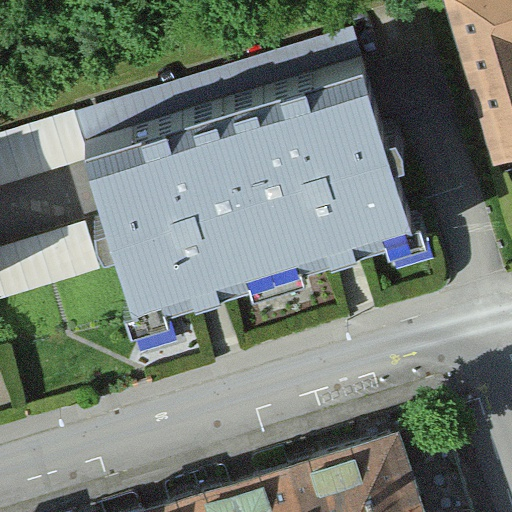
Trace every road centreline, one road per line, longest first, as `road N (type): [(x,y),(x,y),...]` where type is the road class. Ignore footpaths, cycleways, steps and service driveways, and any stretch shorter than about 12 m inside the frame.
road 1 (unknown): [(494,327),(419,61),(372,39),(318,36),(122,97)]
road 2 (residential): [(511,381),(494,327),(0,474)]
